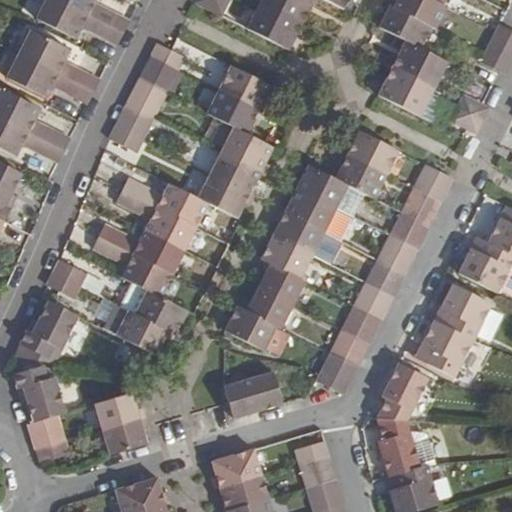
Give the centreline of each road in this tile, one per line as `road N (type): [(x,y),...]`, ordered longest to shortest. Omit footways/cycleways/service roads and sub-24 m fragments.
road 1 (residential): [(0,366),(99,129),(170,0)]
road 2 (residential): [(345,417),(511,98)]
road 3 (unclassified): [(345,417),(33,492)]
